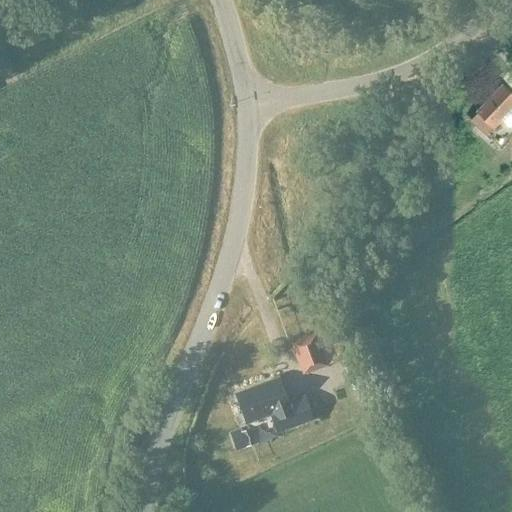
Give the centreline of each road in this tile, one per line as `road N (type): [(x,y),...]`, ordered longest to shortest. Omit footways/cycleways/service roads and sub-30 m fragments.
road 1 (tertiary): [(143,511),(165,424),(234,238),(243,101)]
road 2 (tertiary): [(243,101),(402,71),(505,0)]
road 3 (track): [(0,3),(29,42),(113,0)]
